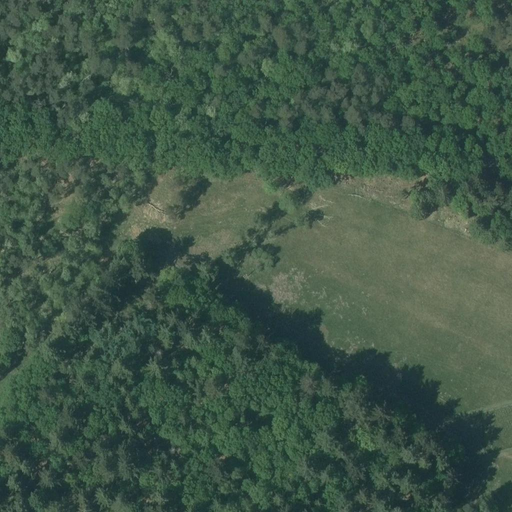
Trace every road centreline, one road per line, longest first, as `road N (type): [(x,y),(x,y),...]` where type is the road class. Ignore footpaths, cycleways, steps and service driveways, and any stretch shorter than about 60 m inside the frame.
road 1 (track): [(0,127),(511,165)]
road 2 (track): [(178,140),(118,270),(29,367)]
